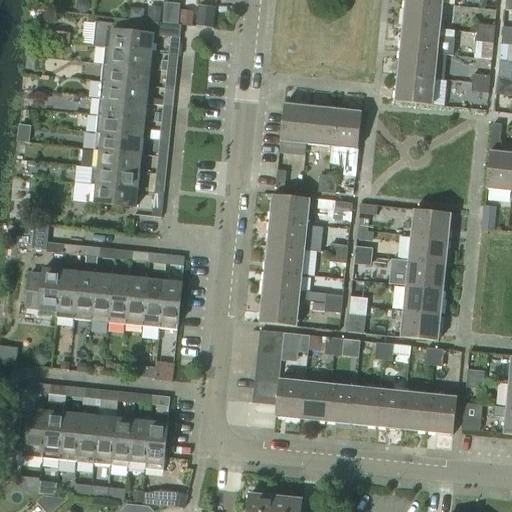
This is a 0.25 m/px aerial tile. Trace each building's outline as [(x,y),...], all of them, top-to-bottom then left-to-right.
[(86,1),(81,0),(80,0),(76,3),(76,9),(79,13),(85,14),(89,10),(90,5),(86,1)] [(440,30),(442,4),(404,1),(402,26),(440,30)] [(143,10),(130,9),(129,19),(142,20),(143,10)] [(160,11),(148,10),(147,20),(159,21),(160,11)] [(197,13),(195,28),(209,29),(211,14),(197,13)] [(179,14),(178,26),(181,26),(190,27),(191,16),(179,14)] [(93,47),(104,49),(151,53),(153,37),(179,39),(181,26),(178,26),(114,20),(113,25),(96,23),(93,47)] [(477,25),(476,34),(494,36),(495,27),(477,25)] [(399,51),(437,55),(452,57),(454,32),(440,30),(402,26),(399,51)] [(511,28),(502,28),(501,36),(511,37),(511,28)] [(476,34),(476,43),(493,44),(494,36),(476,34)] [(511,46),(511,37),(501,36),(500,45),(511,46)] [(168,55),(178,56),(179,44),(169,43),(168,55)] [(476,65),(494,66),(495,48),(477,47),(476,65)] [(104,49),(102,66),(149,71),(151,53),(104,49)] [(434,80),(437,55),(399,51),(397,76),(434,80)] [(160,72),(166,72),(176,73),(177,61),(167,60),(167,62),(161,62),(160,72)] [(102,66),(100,83),(148,88),(149,71),(102,66)] [(472,75),(471,84),(489,86),(490,77),(472,75)] [(434,81),(434,80),(397,76),(394,103),(432,106),(434,89),(439,90),(440,82),(434,81)] [(164,90),(174,90),(175,78),(166,77),(164,90)] [(511,79),(497,78),(496,87),(511,88),(511,79)] [(100,83),(99,100),(146,105),(148,88),(100,83)] [(488,95),(489,86),(471,84),(470,93),(488,95)] [(511,97),(511,88),(496,87),(495,95),(511,97)] [(172,108),(173,95),(164,94),(163,107),(172,108)] [(99,100),(97,117),(144,122),(146,105),(99,100)] [(280,143),(306,146),(310,108),(284,105),(280,143)] [(310,108),(306,146),(331,148),(335,110),(310,108)] [(335,110),(331,148),(357,151),(361,113),(335,110)] [(161,124),(170,125),(172,112),(162,111),(162,114),(161,124)] [(154,114),(153,123),(161,124),(162,114),(154,114)] [(97,117),(95,134),(142,139),(144,122),(97,117)] [(501,126),(492,125),(490,141),(499,142),(501,126)] [(159,141),(169,142),(170,130),(160,129),(160,132),(159,141)] [(151,131),(150,140),(159,141),(160,132),(151,131)] [(95,134),(93,151),(140,156),(142,139),(95,134)] [(153,158),(157,158),(167,159),(168,147),(159,146),(158,148),(154,148),(153,158)] [(93,151),(92,168),(139,173),(140,156),(93,151)] [(485,190),(511,193),(511,184),(511,154),(489,152),(485,190)] [(165,176),(166,164),(157,163),(155,175),(165,176)] [(92,168),(90,185),(137,190),(139,173),(92,168)] [(275,189),(284,190),(285,173),(277,172),(275,189)] [(317,193),(326,194),(328,177),(319,176),(317,193)] [(336,178),(328,177),(326,194),(335,195),(336,178)] [(155,181),(154,192),(163,193),(165,181),(155,180),(155,181)] [(137,190),(90,185),(88,204),(135,208),(137,190)] [(272,196),(269,222),(307,226),(310,200),(272,196)] [(152,210),(161,211),(163,198),(153,197),(152,210)] [(334,212),(351,213),(352,204),(335,203),(334,212)] [(360,206),(359,214),(375,216),(376,207),(360,206)] [(413,211),(410,237),(448,241),(451,215),(413,211)] [(494,219),(482,218),(481,230),(493,231),(494,219)] [(367,221),(358,220),(357,231),(366,232),(367,221)] [(269,222),(267,247),(305,250),(316,252),(319,227),(307,226),(269,222)] [(33,229),(32,239),(47,240),(48,231),(33,229)] [(410,237),(408,261),(445,265),(448,241),(410,237)] [(64,245),(52,244),(51,254),(63,255),(64,245)] [(330,245),(330,253),(347,255),(348,247),(330,245)] [(81,247),(69,246),(68,255),(80,257),(81,247)] [(267,247),(264,272),(302,276),(305,250),(267,247)] [(98,249),(86,248),(85,257),(97,259),(98,249)] [(372,257),(372,249),(355,248),(354,256),(372,257)] [(115,251),(103,249),(102,259),(114,260),(115,251)] [(132,252),(120,251),(119,261),(132,262),(132,252)] [(150,254),(137,253),(136,263),(149,264),(150,254)] [(346,265),(347,255),(330,253),(329,263),(346,265)] [(167,256),(154,255),(153,264),(166,265),(167,256)] [(184,258),(171,256),(171,266),(183,267),(184,258)] [(371,267),(372,257),(354,256),(353,265),(371,267)] [(408,261),(405,286),(443,290),(445,265),(408,261)] [(61,272),(43,270),(42,276),(29,275),(25,309),(39,310),(38,317),(56,319),(61,272)] [(56,319),(73,320),(78,273),(61,272),(56,319)] [(264,272),(261,297),(299,301),(302,276),(264,272)] [(95,275),(78,273),(73,320),(90,322),(95,275)] [(90,322),(107,324),(112,277),(95,275),(90,322)] [(129,279),(112,277),(107,324),(125,326),(129,279)] [(125,326),(142,327),(146,280),(129,279),(125,326)] [(164,282),(146,280),(142,327),(159,329),(164,282)] [(164,282),(159,329),(177,331),(182,284),(164,282)] [(405,286),(402,312),(440,315),(443,290),(405,286)] [(318,294),(317,302),(325,303),(325,295),(318,294)] [(325,295),(325,303),(342,305),(343,297),(325,295)] [(261,297),(258,324),(297,328),(299,301),(261,297)] [(350,298),(349,306),(367,308),(367,300),(350,298)] [(341,315),(342,305),(325,303),(324,313),(341,315)] [(366,317),(367,308),(349,306),(348,315),(366,317)] [(440,315),(402,312),(400,338),(438,342),(440,315)] [(279,379),(282,351),(283,334),(259,332),(252,404),(276,406),(279,379)] [(293,335),(283,334),(282,351),(291,352),(293,335)] [(332,357),(334,339),(326,338),(324,356),(332,357)] [(343,340),(334,339),(332,357),(342,357),(343,340)] [(161,354),(175,354),(175,342),(161,342),(161,354)] [(374,361),(383,362),(384,345),(376,344),(374,361)] [(393,345),(384,345),(383,362),(392,363),(393,345)] [(49,361),(49,355),(45,349),(38,349),(33,353),(32,360),(37,365),(44,366),(49,361)] [(424,366),(434,367),(435,350),(426,349),(424,366)] [(443,351),(435,350),(434,367),(442,368),(443,351)] [(76,372),(85,373),(86,365),(77,364),(76,372)] [(120,372),(128,373),(129,365),(121,364),(120,372)] [(155,386),(173,389),(177,372),(159,368),(155,386)] [(467,371),(466,379),(483,381),(484,373),(467,371)] [(305,382),(279,379),(276,406),(275,418),(301,421),(305,382)] [(482,390),(483,381),(466,379),(466,388),(482,390)] [(301,421),(327,423),(331,385),(305,382),(301,421)] [(50,385),(37,384),(36,394),(49,395),(50,385)] [(355,387),(331,385),(327,423),(351,426),(355,387)] [(67,387),(54,386),(53,396),(66,397),(67,387)] [(380,390),(355,387),(351,426),(376,428),(380,390)] [(83,399),(84,389),(72,388),(70,397),(83,399)] [(101,391),(89,390),(88,399),(100,400),(101,391)] [(376,428),(401,431),(405,392),(380,390),(376,428)] [(118,393),(106,391),(105,401),(117,402),(118,393)] [(431,395),(405,392),(401,431),(427,433),(431,395)] [(135,395),(123,393),(122,403),(134,404),(135,395)] [(152,396),(140,395),(139,404),(151,406),(152,396)] [(431,395),(427,433),(452,436),(456,398),(431,395)] [(170,398),(157,397),(156,406),(168,408),(170,398)] [(511,408),(505,408),(503,435),(511,435),(511,408)] [(42,459),(47,412),(28,410),(24,457),(42,459)] [(59,461),(64,414),(47,412),(42,459),(59,461)] [(81,416),(64,414),(59,461),(76,462),(81,416)] [(98,417),(81,416),(76,462),(93,464),(98,417)] [(115,419),(98,417),(93,464),(110,466),(115,419)] [(110,466),(127,468),(132,421),(115,419),(110,466)] [(127,468),(144,469),(149,423),(132,421),(127,468)] [(479,424),(462,422),(461,431),(478,432),(479,424)] [(149,423),(144,469),(163,471),(167,425),(149,423)] [(22,477),(10,476),(21,489),(22,477)] [(142,492),(133,491),(132,502),(141,503),(142,492)] [(177,493),(174,508),(184,509),(188,495),(177,493)] [(273,511),(275,498),(249,495),(246,511),(273,511)] [(299,511),(301,501),(275,498),(273,511),(299,511)]
